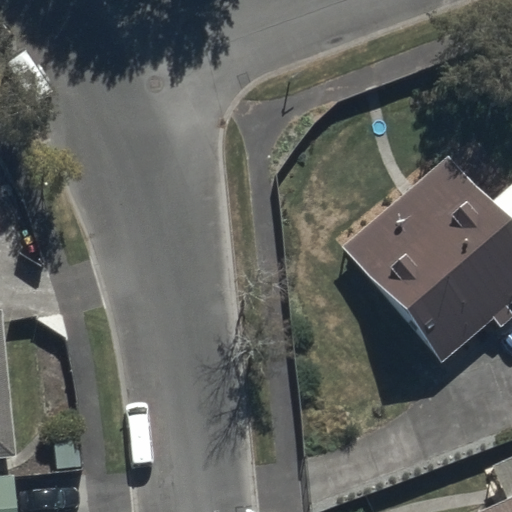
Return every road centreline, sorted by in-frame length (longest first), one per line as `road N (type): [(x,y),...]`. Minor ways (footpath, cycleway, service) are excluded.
road 1 (residential): [(115,68),(161,216),(199,511)]
road 2 (residential): [(115,68),(287,0)]
